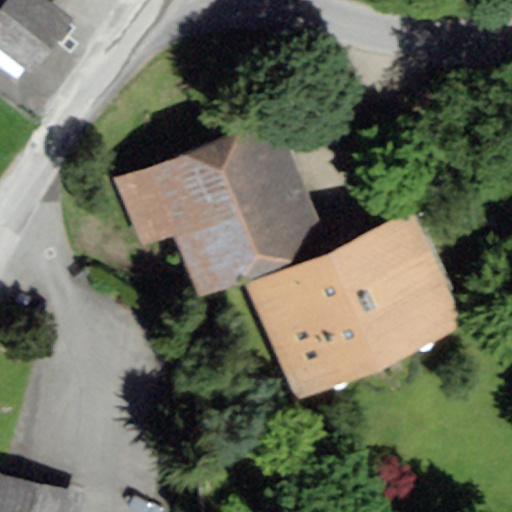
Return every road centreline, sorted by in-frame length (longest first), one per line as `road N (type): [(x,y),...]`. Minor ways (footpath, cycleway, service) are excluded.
road 1 (unclassified): [(178,0),(68,123),(7,220)]
road 2 (unclassified): [(511,36),(401,33),(276,0)]
